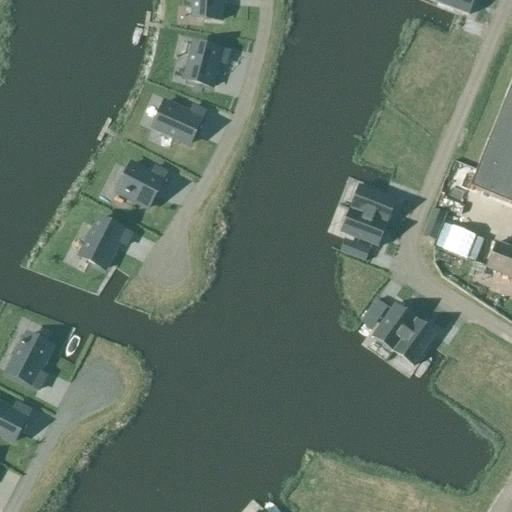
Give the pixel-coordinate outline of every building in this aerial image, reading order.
[(218,0),(192,0),(191,20),(217,22),(218,0)] [(432,0),(432,3),(466,16),(471,0),(432,0)] [(216,63),(225,65),(228,53),(194,44),(184,81),(209,88),(216,63)] [(511,82),(468,191),(511,208),(511,82)] [(152,129),(189,145),(203,113),(192,108),(189,115),(163,104),(152,129)] [(118,189),(135,198),(133,202),(147,209),(165,175),(155,169),(151,177),(130,165),(118,189)] [(359,188),(350,211),(384,224),(393,201),(359,188)] [(350,211),(341,234),(375,247),(384,224),(350,211)] [(435,241),(445,216),(432,211),(423,236),(435,241)] [(80,258),(103,271),(118,243),(125,247),(131,236),(100,220),(80,258)] [(511,279),(511,251),(495,245),(485,270),(511,279)] [(76,285),(92,288),(95,269),(79,267),(76,285)] [(394,307),(373,337),(393,351),(414,322),(394,307)] [(414,322),(393,351),(413,365),(434,336),(414,322)] [(28,336),(7,375),(38,391),(45,377),(38,374),(51,348),(28,336)] [(0,405),(0,435),(14,443),(30,412),(17,405),(13,412),(0,405)] [(28,443),(43,447),(54,412),(39,407),(28,443)] [(47,452),(43,469),(54,471),(58,454),(47,452)] [(297,511),(300,499),(286,496),(283,511),(297,511)] [(357,511),(360,501),(346,498),(342,511),(357,511)]
